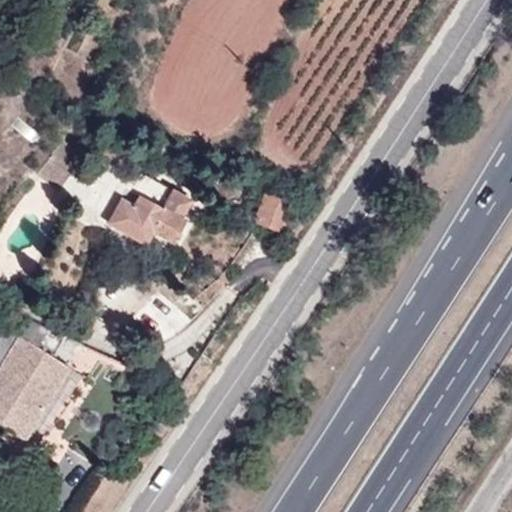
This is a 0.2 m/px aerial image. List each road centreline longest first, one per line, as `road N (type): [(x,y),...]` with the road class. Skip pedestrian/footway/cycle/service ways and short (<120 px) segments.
road 1 (secondary): [(484,0),(145,511)]
road 2 (motorway): [(511,179),(296,511)]
road 3 (motorway): [(368,511),(511,289)]
